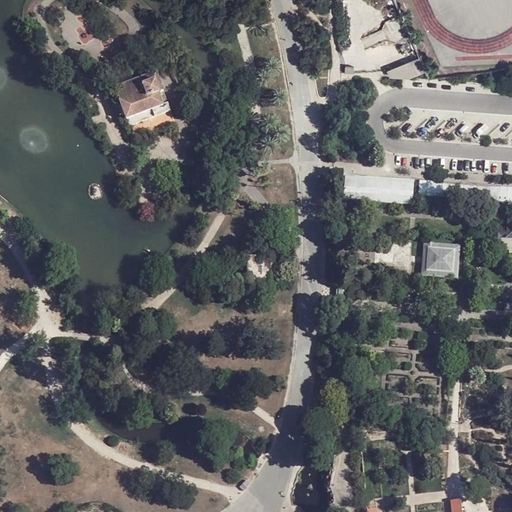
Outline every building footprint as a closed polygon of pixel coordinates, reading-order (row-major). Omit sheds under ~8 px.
[(415,62),(389,68),(392,81),(418,75),(415,62)] [(130,126),(170,111),(157,73),(115,88),(130,126)] [(414,181),(344,176),(342,201),(412,206),(414,181)] [(511,187),(427,181),(426,198),(511,205),(511,187)] [(494,238),(484,237),(483,244),(500,245),(501,237),(505,238),(505,240),(506,239),(511,239),(511,216),(509,216),(507,215),(507,217),(506,231),(495,230),(494,238)] [(460,246),(424,244),(422,279),(458,281),(460,246)] [(273,290),(273,283),(275,262),(275,256),(248,255),(246,289),(273,290)] [(453,511),(463,511),(462,500),(452,501),(453,511)]
